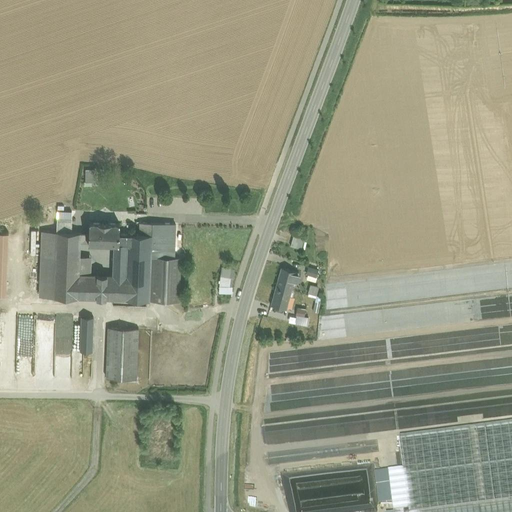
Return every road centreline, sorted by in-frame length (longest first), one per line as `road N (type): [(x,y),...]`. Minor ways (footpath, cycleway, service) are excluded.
road 1 (tertiary): [(354,0),(243,309),(225,399),(220,511)]
road 2 (track): [(0,392),(225,399)]
road 3 (track): [(97,395),(97,470),(59,511)]
